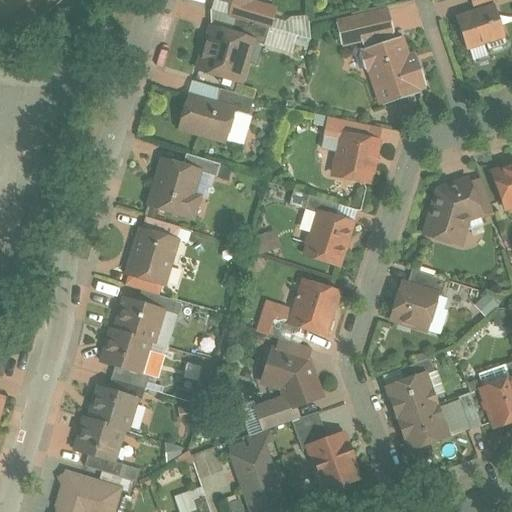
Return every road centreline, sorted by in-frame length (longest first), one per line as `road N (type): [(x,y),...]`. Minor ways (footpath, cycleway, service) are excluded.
road 1 (residential): [(153,0),(3,511)]
road 2 (residential): [(460,125),(420,143),(404,168),(353,322),(349,351),(398,511)]
road 3 (unclassified): [(460,125),(421,0)]
road 4 (unknown): [(0,70),(129,80)]
